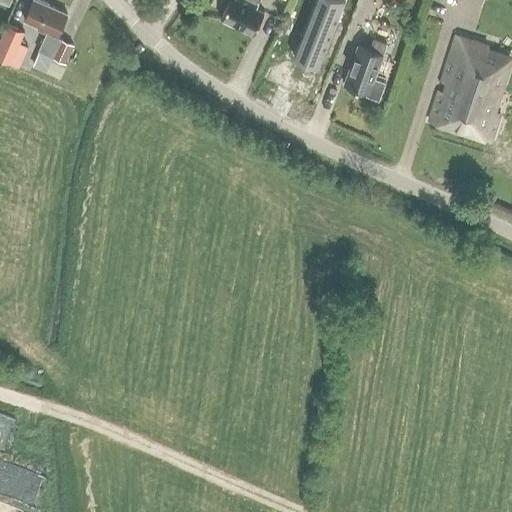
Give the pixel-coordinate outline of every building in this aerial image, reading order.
[(264,11),(257,7),(260,0),(230,0),(222,18),(254,33),(264,11)] [(315,0),(292,55),(317,65),(345,0),(315,0)] [(66,61),(73,44),(58,37),(67,14),(35,1),(27,20),(39,25),(37,29),(46,33),(39,50),(66,61)] [(8,24),(0,42),(0,60),(11,65),(11,64),(21,43),(26,31),(8,24)] [(439,91),(429,121),(491,141),(500,114),(495,112),(501,91),(474,83),(486,47),(486,45),(456,36),(442,82),(448,84),(445,92),(439,91)] [(379,97),(385,80),(388,82),(395,63),(383,59),(384,54),(388,43),(374,38),(370,49),(358,45),(344,84),(379,97)] [(0,420),(0,444),(4,446),(10,423),(0,420)]
